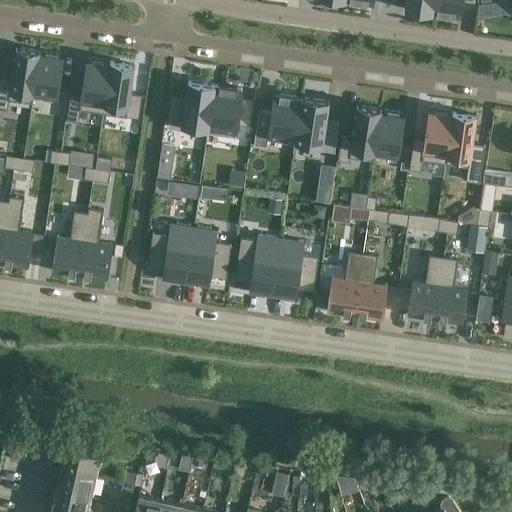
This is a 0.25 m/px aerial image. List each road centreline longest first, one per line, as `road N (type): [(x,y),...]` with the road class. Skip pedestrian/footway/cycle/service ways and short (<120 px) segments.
road 1 (residential): [(123,316),(511,372)]
road 2 (residential): [(164,34),(511,85)]
road 3 (residential): [(511,48),(177,0)]
road 4 (residential): [(164,34),(123,316)]
road 5 (residential): [(0,9),(164,34)]
road 6 (residential): [(0,298),(123,316)]
